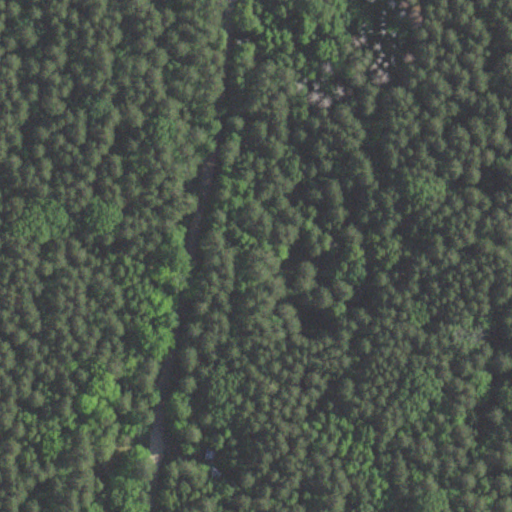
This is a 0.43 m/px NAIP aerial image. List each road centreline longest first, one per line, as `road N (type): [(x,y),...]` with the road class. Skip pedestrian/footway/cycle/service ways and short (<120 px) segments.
road 1 (residential): [(165,307),(219,0)]
road 2 (residential): [(146,511),(165,307)]
